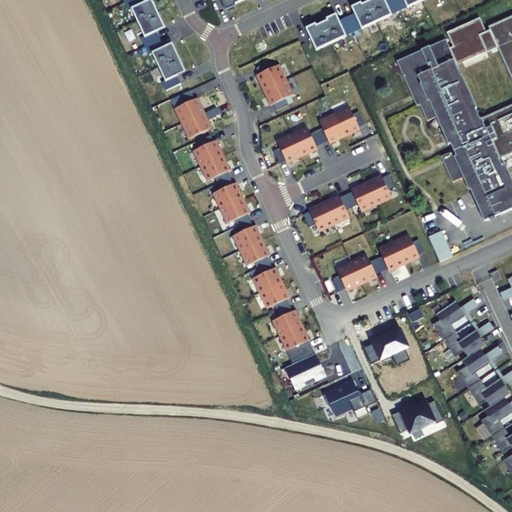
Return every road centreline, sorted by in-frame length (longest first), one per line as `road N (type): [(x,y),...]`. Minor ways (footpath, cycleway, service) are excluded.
road 1 (track): [(500,511),(369,435),(57,404),(0,391)]
road 2 (residential): [(511,240),(335,314),(317,304),(269,200)]
road 3 (residential): [(269,200),(246,152),(219,37)]
